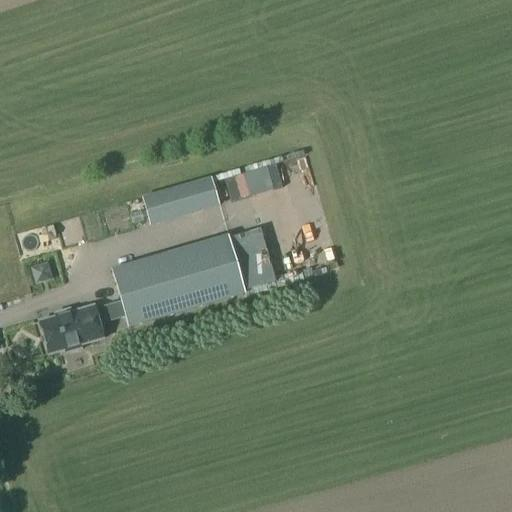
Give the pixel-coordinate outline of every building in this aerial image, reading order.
[(209,180),(142,200),(150,227),(217,208),(209,180)] [(248,215),(235,220),(242,239),(255,235),(248,215)] [(54,319),(38,324),(48,357),(64,352),(65,356),(80,352),(79,348),(102,341),(97,326),(124,318),(128,330),(243,296),(226,238),(111,272),(120,305),(93,312),(92,308),(70,315),(69,311),(53,316),(54,319)] [(246,273),(265,268),(261,254),(242,259),(246,273)] [(38,255),(27,258),(30,271),(42,268),(38,255)]
